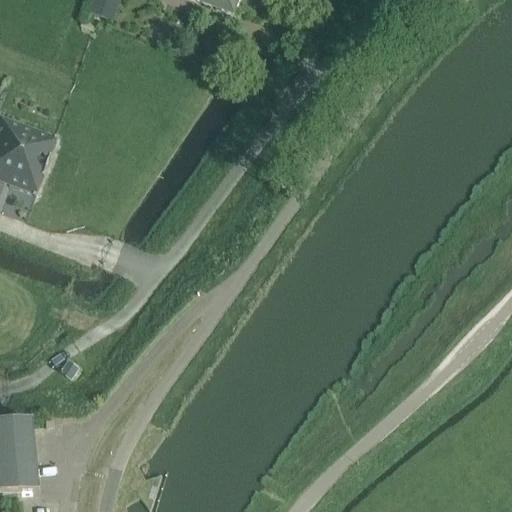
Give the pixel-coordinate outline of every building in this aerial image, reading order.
[(113,25),(121,4),(111,0),(96,0),(91,16),(113,25)] [(189,0),(235,17),(241,0),(189,0)] [(57,142),(1,121),(0,122),(0,184),(36,198),(57,142)] [(61,378),(71,383),(78,370),(68,365),(61,378)] [(0,424),(0,494),(35,492),(30,422),(0,424)]
